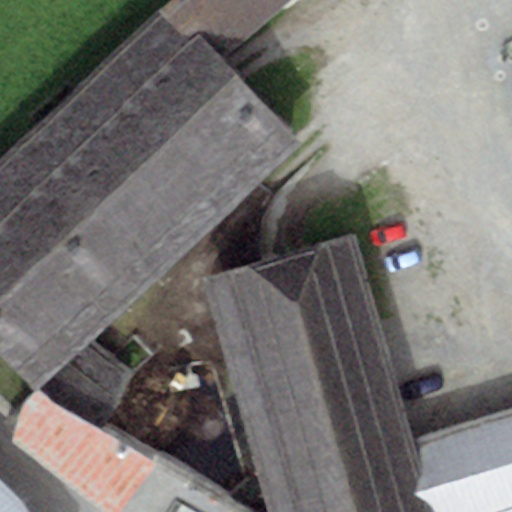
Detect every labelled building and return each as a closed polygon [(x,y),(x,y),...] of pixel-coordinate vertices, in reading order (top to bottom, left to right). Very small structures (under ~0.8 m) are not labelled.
[(175,0),(170,4),(208,46),(258,0),(175,0)] [(0,162),(0,336),(35,373),(77,334),(289,136),(208,46),(170,4),(0,162)] [(349,232),(223,269),(291,511),(426,511),(408,444),(349,232)] [(77,334),(35,373),(40,384),(52,395),(95,419),(129,371),(77,334)] [(52,395),(40,384),(9,413),(9,423),(113,505),(154,453),(95,419),(52,395)] [(426,511),(442,511),(511,495),(511,411),(408,444),(426,511)] [(24,511),(18,501),(0,483),(0,511),(24,511)]
